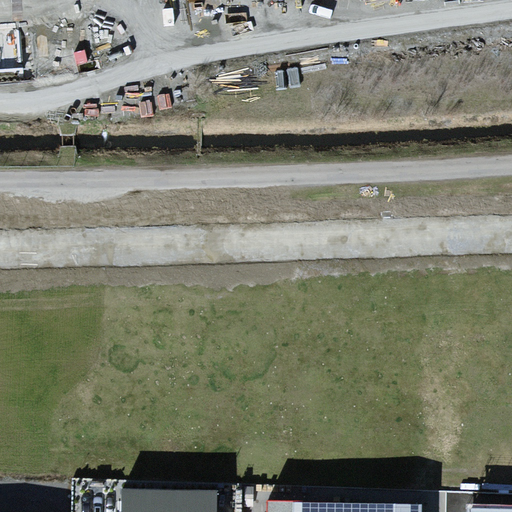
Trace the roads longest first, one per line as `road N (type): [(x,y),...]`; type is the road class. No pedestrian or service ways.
road 1 (unclassified): [(511,157),(382,169),(0,178)]
road 2 (motorway): [(0,24),(362,0)]
